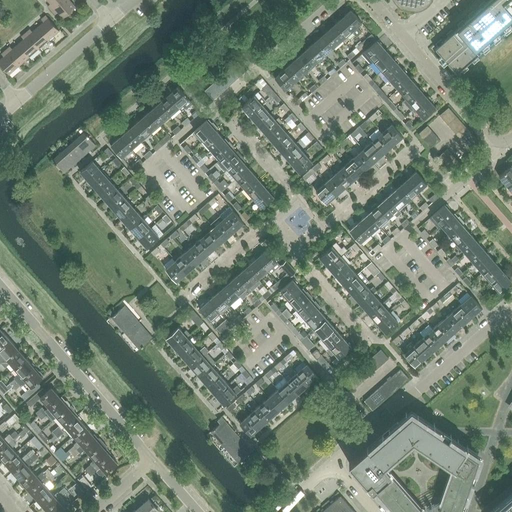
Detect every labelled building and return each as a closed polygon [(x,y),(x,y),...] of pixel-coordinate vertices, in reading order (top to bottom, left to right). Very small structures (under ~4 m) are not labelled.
[(47,7),(51,11),(63,0),(46,0),(50,4),(47,7)] [(68,0),(63,0),(51,11),(54,15),(57,12),(63,18),(75,7),(68,0)] [(437,59),(443,65),(448,62),(457,73),(511,23),(511,0),(490,0),(432,51),(437,59)] [(341,18),(351,31),(357,36),(361,32),(356,26),(361,22),(351,10),(341,18)] [(43,22),(37,27),(48,40),(59,31),(45,15),(41,19),(43,22)] [(331,27),(342,39),(345,42),(349,38),(346,35),(351,31),(341,18),(331,27)] [(29,29),(25,33),(38,48),(48,40),(37,27),(32,32),(29,29)] [(331,27),(322,35),(333,47),(342,39),(331,27)] [(23,39),(17,44),(28,57),(38,48),(25,33),(21,37),(23,39)] [(365,38),(369,42),(374,37),(371,33),(365,38)] [(322,35),(313,43),(323,56),(333,47),(322,35)] [(370,64),(373,60),(385,50),(377,40),(361,54),(370,64)] [(356,47),(359,50),(365,45),(362,41),(356,47)] [(313,43),(303,52),(314,64),(323,56),(313,43)] [(9,46),(5,50),(18,66),(28,57),(17,44),(12,49),(9,46)] [(257,57),(250,49),(244,54),(251,62),(257,57)] [(18,66),(5,50),(1,54),(3,57),(0,59),(0,64),(9,74),(18,66)] [(346,55),(350,58),(355,53),(352,50),(346,55)] [(373,60),(381,70),(394,59),(385,50),(373,60)] [(303,52),(294,60),(304,72),(314,64),(303,52)] [(337,63),(340,67),(346,62),(343,58),(337,63)] [(381,70),(390,79),(402,68),(394,59),(381,70)] [(294,60),(284,68),(295,81),(304,72),(294,60)] [(237,61),(232,66),(240,75),(245,70),(237,61)] [(354,66),(360,72),(363,69),(358,63),(354,66)] [(232,66),(227,70),(236,79),(240,75),(232,66)] [(328,72),(331,75),(336,70),(333,67),(328,72)] [(284,68),(275,77),(285,89),(289,93),(293,89),(290,85),(295,81),(284,68)] [(390,79),(398,89),(410,78),(402,68),(390,79)] [(227,70),(223,74),(231,83),(236,79),(227,70)] [(363,76),(368,82),(371,79),(366,73),(363,76)] [(223,74),(218,78),(227,87),(231,83),(223,74)] [(318,80),(321,83),(327,78),(324,75),(318,80)] [(218,78),(213,82),(222,91),(227,87),(218,78)] [(398,89),(406,98),(419,87),(410,78),(398,89)] [(213,82),(209,86),(217,96),(222,91),(213,82)] [(371,85),(376,91),(380,88),(374,82),(371,85)] [(309,88),(312,92),(318,87),(315,83),(309,88)] [(270,97),(272,96),(275,93),(267,84),(262,88),(270,97)] [(217,96),(209,86),(204,90),(213,100),(217,96)] [(168,96),(178,108),(181,111),(185,108),(186,109),(192,104),(178,87),(168,96)] [(419,87),(406,98),(414,108),(427,97),(419,87)] [(299,97),(302,100),(308,95),(305,91),(299,97)] [(379,95),(384,101),(388,98),(383,92),(379,95)] [(275,93),(272,96),(277,102),(280,99),(275,93)] [(254,95),(242,106),(250,116),(262,105),(266,102),(261,97),(258,100),(254,95)] [(168,96),(158,104),(169,116),(178,108),(168,96)] [(427,97),(414,108),(423,118),(436,107),(427,97)] [(388,104),(393,110),(395,108),(396,107),(391,101),(388,104)] [(288,109),(283,103),(280,106),(285,112),(288,109)] [(158,104),(149,112),(159,124),(169,116),(158,104)] [(250,116),(258,125),(271,115),(262,105),(250,116)] [(439,115),(443,120),(452,111),(448,107),(439,115)] [(395,108),(393,110),(396,114),(401,120),(405,117),(399,111),(398,112),(395,108)] [(191,114),(194,118),(200,113),(197,109),(191,114)] [(443,120),(447,124),(456,116),(452,111),(443,120)] [(149,112),(139,121),(150,133),(159,124),(149,112)] [(297,118),(292,112),(288,115),(293,121),(297,118)] [(375,112),(369,117),(372,120),(378,115),(375,112)] [(267,135),(279,124),(282,121),(278,117),(275,120),(271,115),(258,125),(267,135)] [(447,124),(451,129),(460,120),(456,116),(447,124)] [(181,123),(184,126),(190,121),(187,117),(181,123)] [(207,120),(195,131),(203,141),(215,130),(217,128),(213,123),(210,125),(207,121),(209,120),(208,119),(207,121),(207,120)] [(366,120),(360,125),(363,129),(369,123),(366,120)] [(404,123),(409,129),(413,126),(408,120),(404,123)] [(451,129),(455,133),(465,125),(460,120),(451,129)] [(139,121),(130,129),(140,141),(150,133),(139,121)] [(305,128),(300,122),(297,124),(302,130),(305,128)] [(267,135),(275,144),(287,134),(279,124),(267,135)] [(392,124),(382,132),(393,145),(403,136),(392,124)] [(418,133),(422,138),(431,130),(427,125),(418,133)] [(455,133),(459,138),(468,129),(465,125),(455,133)] [(172,131),(175,135),(181,129),(178,126),(172,131)] [(130,129),(120,137),(131,149),(140,141),(130,129)] [(356,129),(350,134),(353,137),(359,132),(356,129)] [(459,138),(463,142),(472,134),(468,129),(459,138)] [(203,141),(211,150),(223,140),(215,130),(203,141)] [(422,138),(426,142),(435,135),(431,130),(422,138)] [(313,137),(308,131),(305,134),(310,140),(313,137)] [(382,132),(373,141),(384,153),(393,145),(382,132)] [(84,134),(69,147),(79,160),(95,146),(84,134)] [(162,139),(165,142),(171,137),(168,134),(162,139)] [(275,144),(283,154),(296,143),(287,134),(275,144)] [(463,142),(467,147),(476,139),(472,134),(463,142)] [(435,135),(426,142),(430,146),(439,139),(435,135)] [(131,149),(120,137),(111,146),(121,158),(131,149)] [(347,137),(341,142),(344,146),(350,140),(347,137)] [(476,139),(467,147),(471,151),(480,143),(476,139)] [(211,150),(220,160),(232,149),(234,147),(229,142),(227,144),(223,140),(211,150)] [(322,147),(316,141),(313,144),(318,150),(322,147)] [(373,141),(363,149),(374,161),(384,153),(373,141)] [(153,148),(156,151),(162,146),(159,142),(153,148)] [(283,154),(292,163),(304,153),(296,143),(283,154)] [(183,147),(188,153),(191,150),(187,144),(183,147)] [(337,145),(331,151),(334,154),(340,149),(337,145)] [(79,160),(69,147),(53,161),(64,173),(79,160)] [(112,154),(107,148),(104,151),(109,157),(112,154)] [(438,156),(442,160),(451,153),(447,148),(438,156)] [(224,172),(228,169),(240,159),(242,157),(237,151),(235,153),(232,149),(220,160),(216,163),(224,172)] [(363,149),(354,157),(365,170),(374,161),(363,149)] [(143,156),(146,159),(152,154),(149,151),(143,156)] [(304,153),(292,163),(300,173),(312,162),(304,153)] [(442,160),(446,165),(455,158),(451,153),(442,160)] [(192,157),(197,163),(200,160),(195,154),(192,157)] [(328,154),(322,159),(325,162),(331,157),(328,154)] [(354,157),(345,166),(355,178),(365,170),(354,157)] [(121,164),(116,158),(113,161),(118,166),(121,164)] [(455,158),(446,165),(450,169),(459,162),(455,158)] [(134,164),(137,168),(143,162),(140,159),(134,164)] [(228,169),(236,179),(248,168),(240,159),(228,169)] [(80,172),(89,182),(101,171),(92,161),(80,172)] [(318,162),(312,167),(315,171),(321,166),(318,162)] [(200,167),(205,172),(208,169),(203,163),(200,167)] [(345,166),(335,174),(346,186),(355,178),(345,166)] [(499,176),(507,185),(511,181),(511,167),(510,166),(499,176)] [(129,173),(124,167),(121,170),(126,176),(129,173)] [(236,179),(244,188),(256,178),(248,168),(236,179)] [(89,182),(97,191),(109,180),(101,171),(89,182)] [(309,171),(303,176),(306,179),(312,174),(309,171)] [(416,171),(406,179),(417,192),(427,183),(416,171)] [(208,176),(213,182),(217,179),(212,173),(208,176)] [(335,174),(326,183),(337,195),(346,186),(335,174)] [(138,183),(132,177),(129,179),(134,185),(138,183)] [(244,188),(253,198),(265,187),(256,178),(244,188)] [(220,183),(217,186),(219,189),(222,192),(225,189),(229,185),(224,179),(220,183)] [(406,179),(397,188),(408,200),(417,192),(406,179)] [(97,191),(105,200),(117,190),(109,180),(97,191)] [(337,195),(326,183),(316,191),(327,204),(337,195)] [(146,192),(141,186),(138,189),(143,195),(146,192)] [(265,187),(253,198),(261,208),(273,197),(265,187)] [(397,188),(387,196),(398,208),(408,200),(397,188)] [(105,200),(114,210),(126,199),(117,190),(105,200)] [(225,195),(230,201),(233,198),(228,192),(225,195)] [(430,198),(432,201),(438,196),(436,193),(430,198)] [(154,202),(149,195),(146,198),(151,204),(154,202)] [(387,196),(378,205),(389,217),(393,213),(397,217),(402,212),(398,208),(387,196)] [(214,197),(208,202),(211,206),(217,201),(214,197)] [(114,210),(122,219),(134,209),(126,199),(114,210)] [(420,207),(423,210),(429,204),(426,201),(420,207)] [(233,205),(238,211),(242,208),(237,202),(233,205)] [(372,210),(369,213),(379,225),(389,217),(378,205),(377,203),(375,203),(371,207),(371,209),(372,210)] [(438,228),(441,224),(453,214),(445,204),(433,215),(429,218),(438,228)] [(163,211),(157,205),(154,208),(159,214),(163,211)] [(205,205),(199,211),(202,214),(208,209),(205,205)] [(122,219),(130,229),(142,218),(134,209),(122,219)] [(411,215),(414,218),(419,213),(417,210),(411,215)] [(232,211),(223,219),(233,232),(243,223),(232,211)] [(241,214),(246,220),(250,217),(245,211),(241,214)] [(369,213),(359,221),(370,233),(379,225),(369,213)] [(195,214),(189,219),(192,223),(198,217),(195,214)] [(441,224),(450,234),(462,223),(453,214),(441,224)] [(171,220),(166,215),(163,217),(168,223),(171,220)] [(219,216),(210,224),(211,224),(210,224),(211,225),(213,228),(224,240),(233,232),(223,219),(219,216)] [(130,229),(138,238),(151,228),(142,218),(130,229)] [(401,223),(404,227),(410,221),(407,218),(401,223)] [(370,233),(359,221),(350,230),(360,242),(370,233)] [(186,222),(180,227),(183,231),(189,226),(186,222)] [(450,234),(458,243),(470,233),(462,223),(450,234)] [(201,233),(204,236),(214,248),(224,240),(213,228),(211,225),(201,233)] [(392,232),(395,235),(400,230),(397,227),(392,232)] [(151,228),(138,238),(147,248),(159,237),(151,228)] [(421,232),(426,238),(430,234),(425,228),(421,232)] [(176,231),(170,236),(173,239),(179,234),(176,231)] [(352,239),(346,233),(343,236),(349,242),(352,239)] [(458,243),(466,253),(478,242),(470,233),(458,243)] [(382,240),(385,243),(391,238),(388,235),(382,240)] [(204,236),(194,244),(205,257),(214,248),(204,236)] [(430,241),(435,247),(438,244),(433,238),(430,241)] [(167,239),(161,244),(164,248),(170,243),(167,239)] [(328,266),(340,255),(347,250),(344,247),(342,249),(336,242),(319,256),(328,266)] [(466,253),(474,262),(487,252),(478,242),(466,253)] [(360,248),(355,243),(352,246),(357,251),(360,248)] [(373,249),(376,252),(382,246),(379,243),(373,249)] [(194,244),(185,253),(196,265),(205,257),(194,244)] [(157,247),(151,253),(154,256),(160,251),(157,247)] [(438,251),(443,256),(446,253),(441,248),(438,251)] [(266,250),(257,259),(268,271),(277,262),(266,250)] [(368,258),(363,252),(360,255),(365,261),(368,258)] [(474,262),(483,272),(495,261),(487,252),(474,262)] [(185,253),(175,261),(186,273),(196,265),(185,253)] [(328,266),(336,276),(348,265),(340,255),(328,266)] [(446,260),(452,266),(455,263),(454,262),(451,259),(450,257),(446,260)] [(257,259),(247,267),(258,279),(268,271),(257,259)] [(186,273),(175,261),(166,269),(176,282),(186,273)] [(286,261),(280,265),(290,277),(295,272),(286,261)] [(483,272),(491,281),(503,270),(495,261),(483,272)] [(377,267),(372,262),(368,264),(373,270),(377,267)] [(336,276),(344,285),(357,274),(348,265),(336,276)] [(238,275),(249,288),(252,291),(261,283),(258,279),(247,267),(238,275)] [(455,270),(460,276),(463,273),(458,267),(455,270)] [(503,270),(491,281),(500,291),(511,280),(503,270)] [(385,277),(380,271),(377,274),(382,280),(385,277)] [(281,279),(284,282),(290,277),(287,274),(281,279)] [(344,285),(353,294),(365,284),(357,274),(344,285)] [(238,275),(229,283),(239,296),(249,288),(238,275)] [(463,279),(468,285),(472,282),(466,276),(463,279)] [(281,291),(289,300),(301,290),(293,280),(281,291)] [(393,286),(388,281),(385,283),(390,289),(393,286)] [(271,287),(275,291),(281,285),(278,282),(271,287)] [(229,283),(219,292),(230,304),(239,296),(229,283)] [(365,284),(353,294),(361,304),(373,293),(377,290),(373,286),(370,289),(365,284)] [(456,285),(450,290),(453,294),(459,289),(456,285)] [(471,289),(477,295),(480,292),(475,286),(471,289)] [(262,295),(265,299),(271,294),(268,290),(262,295)] [(289,300),(297,310),(310,299),(301,290),(289,300)] [(402,296),(397,290),(393,293),(399,299),(402,296)] [(219,292),(210,300),(220,312),(230,304),(219,292)] [(459,301),(462,303),(472,316),(482,307),(469,292),(459,301)] [(361,304),(369,313),(382,302),(373,293),(361,304)] [(446,293),(440,299),(443,302),(449,297),(446,293)] [(483,295),(480,298),(485,304),(488,301),(483,295)] [(253,304),(256,307),(262,302),(259,298),(253,304)] [(297,310),(306,319),(318,309),(310,299),(297,310)] [(220,312),(210,300),(200,309),(211,321),(220,312)] [(410,306),(405,300),(402,303),(407,308),(410,306)] [(369,313),(378,323),(390,312),(382,302),(369,313)] [(436,302),(430,307),(434,311),(437,308),(440,306),(436,302)] [(272,308),(276,313),(279,309),(274,303),(270,307),(272,308)] [(462,303),(452,312),(463,324),(472,316),(462,303)] [(111,317),(125,333),(138,322),(126,309),(124,306),(121,309),(111,317)] [(243,312),(246,315),(252,310),(249,307),(243,312)] [(306,319),(314,329),(326,318),(318,309),(306,319)] [(193,310),(188,314),(189,316),(193,320),(198,316),(195,312),(193,310)] [(427,310),(421,315),(424,319),(430,314),(427,310)] [(390,312),(378,323),(386,332),(398,322),(390,312)] [(452,312),(443,320),(453,332),(463,324),(452,312)] [(279,316),(284,322),(288,319),(282,313),(279,316)] [(234,320),(237,324),(243,319),(240,315),(234,320)] [(314,329),(322,338),(335,327),(326,318),(314,329)] [(418,318),(412,324),(415,328),(421,322),(418,318)] [(443,320),(433,328),(444,341),(453,332),(443,320)] [(138,322),(125,333),(139,349),(152,337),(138,322)] [(209,328),(203,322),(200,325),(205,331),(209,328)] [(287,325),(292,331),(296,328),(290,322),(287,325)] [(224,329),(227,332),(233,327),(230,323),(224,329)] [(178,327),(166,338),(175,348),(187,337),(190,334),(186,330),(183,333),(178,327)] [(322,338),(331,347),(343,337),(335,327),(322,338)] [(408,327),(402,332),(405,336),(411,330),(408,327)] [(433,328),(424,337),(434,349),(444,341),(433,328)] [(1,330),(0,331),(0,347),(9,340),(4,333),(1,330)] [(217,338),(212,331),(208,334),(214,341),(217,338)] [(295,335),(301,341),(304,338),(299,332),(295,335)] [(393,340),(396,344),(402,339),(399,335),(393,340)] [(175,348),(183,357),(195,346),(187,337),(175,348)] [(331,347),(327,351),(331,355),(335,352),(339,357),(352,346),(343,337),(331,347)] [(424,337),(414,345),(425,357),(434,349),(424,337)] [(0,364),(18,349),(9,340),(0,347),(0,364)] [(226,347),(220,341),(217,344),(222,350),(226,347)] [(304,345),(309,350),(313,347),(307,341),(304,345)] [(409,349),(405,354),(415,366),(425,357),(414,345),(411,342),(406,346),(409,349)] [(183,357),(191,366),(203,356),(204,356),(207,353),(209,351),(205,346),(199,351),(195,346),(183,357)] [(381,348),(376,352),(384,361),(389,357),(381,348)] [(10,363),(14,368),(26,358),(18,349),(0,364),(0,370),(4,367),(5,368),(10,363)] [(234,357),(229,350),(225,354),(230,360),(234,357)] [(312,354),(317,360),(321,357),(316,351),(312,354)] [(284,358),(287,361),(293,356),(290,352),(284,358)] [(376,352),(372,356),(380,365),(384,361),(376,352)] [(199,376),(212,365),(215,362),(207,353),(204,356),(203,356),(191,366),(199,376)] [(372,356),(367,360),(375,369),(380,365),(372,356)] [(10,384),(12,387),(34,368),(26,358),(14,368),(19,374),(14,378),(15,379),(10,384)] [(242,366),(237,360),(233,363),(239,369),(242,366)] [(321,363),(326,369),(329,366),(324,360),(321,363)] [(367,360),(360,367),(368,375),(375,369),(367,360)] [(281,361),(275,366),(278,370),(284,364),(281,361)] [(307,364),(297,373),(308,385),(317,376),(307,364)] [(199,376),(208,385),(220,375),(212,365),(199,376)] [(360,367),(355,371),(363,379),(368,375),(360,367)] [(34,368),(12,387),(15,390),(20,386),(21,387),(26,382),(31,387),(20,396),(24,400),(41,386),(37,382),(43,377),(42,377),(43,376),(43,375),(40,371),(39,371),(38,372),(34,368)] [(400,368),(396,372),(404,381),(408,377),(400,368)] [(251,376),(245,369),(241,372),(247,379),(251,376)] [(271,369),(265,374),(268,378),(274,373),(271,369)] [(355,371),(351,375),(359,383),(363,379),(355,371)] [(396,372),(392,376),(400,385),(404,381),(396,372)] [(240,373),(236,377),(240,382),(245,378),(240,373)] [(297,373),(288,381),(298,393),(308,385),(297,373)] [(208,385),(216,395),(228,384),(220,375),(208,385)] [(359,383),(351,375),(346,379),(354,388),(359,383)] [(392,376),(387,380),(395,389),(400,385),(392,376)] [(262,377),(256,383),(259,386),(265,381),(262,377)] [(275,386),(278,389),(289,401),(298,393),(288,381),(284,377),(275,386)] [(387,380),(383,383),(391,393),(395,389),(387,380)] [(383,383),(378,388),(386,397),(391,393),(383,383)] [(228,384),(216,395),(224,404),(241,390),(237,385),(233,389),(228,384)] [(252,386),(246,391),(249,394),(255,389),(252,386)] [(48,407),(60,397),(52,388),(46,393),(42,389),(26,403),(30,407),(40,398),(48,407)] [(378,388),(373,392),(382,401),(386,397),(378,388)] [(278,389),(269,397),(279,410),(289,401),(278,389)] [(373,392),(369,396),(377,405),(382,401),(373,392)] [(243,394),(237,399),(240,403),(246,398),(243,394)] [(377,405),(369,396),(364,400),(372,409),(377,405)] [(48,407),(45,411),(48,414),(53,420),(57,417),(70,406),(69,406),(69,404),(67,401),(65,401),(64,402),(60,397),(48,407)] [(269,397),(259,406),(270,418),(279,410),(269,397)] [(233,402),(227,408),(230,411),(236,406),(233,402)] [(13,410),(7,404),(4,407),(9,413),(13,410)] [(65,426),(76,416),(73,412),(74,411),(74,409),(71,406),(70,406),(57,417),(65,426)] [(259,406),(250,414),(260,426),(270,418),(259,406)] [(455,467),(442,503),(439,511),(464,511),(483,456),(412,407),(349,463),(391,511),(425,511),(384,465),(414,439),(455,467)] [(36,413),(38,416),(45,411),(42,408),(36,413)] [(45,411),(38,416),(41,420),(48,414),(45,411)] [(16,413),(6,422),(9,427),(20,418),(16,413)] [(260,426),(250,414),(240,422),(251,435),(260,426)] [(73,436),(85,426),(76,416),(65,426),(73,436)] [(220,423),(211,431),(225,447),(238,436),(224,420),(221,417),(218,420),(220,423)] [(33,421),(29,424),(34,429),(37,433),(41,431),(41,430),(33,421)] [(52,432),(55,435),(61,429),(59,426),(52,432)] [(77,448),(81,445),(92,435),(85,426),(73,436),(77,441),(73,444),(74,445),(68,451),(71,454),(77,448)] [(61,429),(55,435),(58,439),(64,433),(61,429)] [(0,434),(0,450),(8,443),(12,440),(18,435),(15,431),(11,435),(10,434),(8,436),(4,439),(0,434)] [(41,431),(37,433),(40,436),(46,443),(49,440),(41,431)] [(8,443),(0,450),(0,457),(4,462),(16,452),(12,447),(16,443),(16,442),(21,438),(18,435),(12,440),(8,443)] [(77,448),(71,454),(74,457),(80,452),(80,453),(85,449),(86,451),(89,454),(103,443),(99,438),(98,438),(96,439),(92,435),(81,445),(77,448)] [(238,436),(225,447),(239,463),(252,451),(238,436)] [(85,469),(88,473),(109,454),(106,450),(107,449),(107,447),(103,443),(89,454),(94,459),(90,463),(91,464),(85,469)] [(58,449),(54,452),(58,457),(62,454),(58,449)] [(16,452),(4,462),(13,472),(24,462),(22,458),(16,452)] [(24,462),(13,472),(21,481),(32,471),(28,466),(38,457),(37,456),(34,453),(29,457),(24,462)] [(109,454),(88,473),(91,476),(100,467),(106,473),(117,463),(109,454)] [(52,455),(47,460),(52,465),(57,461),(52,455)] [(25,487),(29,491),(50,472),(48,469),(38,477),(32,471),(21,481),(21,482),(20,483),(20,485),(22,488),(24,488),(25,487)] [(29,491),(37,500),(49,490),(45,485),(49,481),(48,480),(53,475),(50,472),(29,491)] [(79,481),(88,491),(92,487),(84,477),(79,481)] [(79,496),(84,492),(76,483),(71,487),(79,496)] [(37,500),(45,509),(67,491),(64,488),(58,493),(57,492),(54,495),(49,490),(37,500)] [(67,491),(45,509),(47,511),(61,511),(65,509),(60,503),(70,494),(67,491)] [(511,511),(511,492),(489,511),(511,511)] [(355,511),(341,495),(321,511),(355,511)] [(148,498),(139,506),(143,511),(155,511),(158,509),(158,507),(155,502),(153,503),(148,498)]
